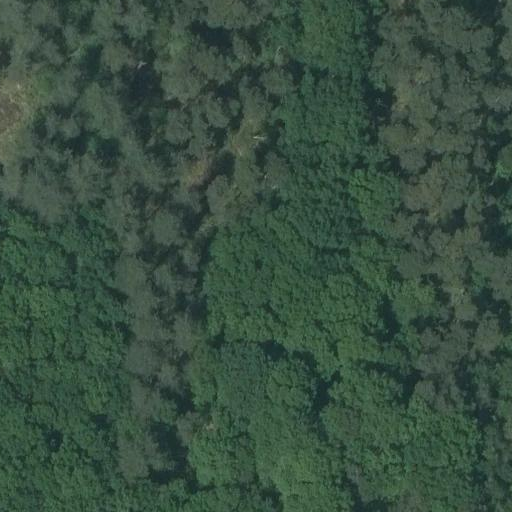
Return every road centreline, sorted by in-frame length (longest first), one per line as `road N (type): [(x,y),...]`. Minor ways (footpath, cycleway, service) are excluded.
road 1 (track): [(489,146),(475,511)]
road 2 (track): [(503,0),(489,146)]
